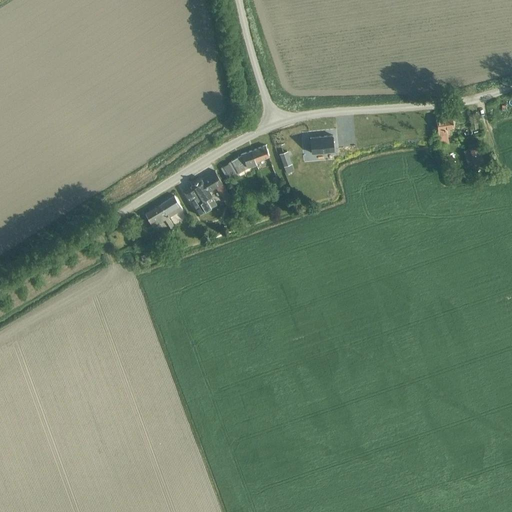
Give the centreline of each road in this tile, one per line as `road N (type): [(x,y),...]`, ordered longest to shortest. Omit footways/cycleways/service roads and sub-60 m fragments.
road 1 (unclassified): [(0,288),(275,124)]
road 2 (unclassified): [(275,124),(511,88)]
road 3 (unclassified): [(275,124),(238,0)]
